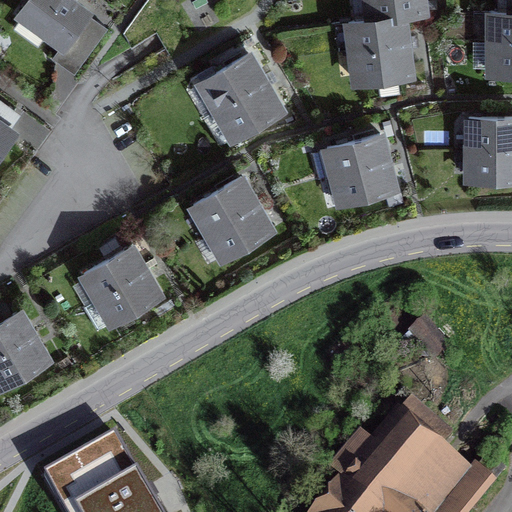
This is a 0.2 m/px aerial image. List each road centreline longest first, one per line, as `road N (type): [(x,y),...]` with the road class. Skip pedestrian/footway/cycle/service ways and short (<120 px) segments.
road 1 (residential): [(0,452),(333,267),(397,246),(511,234)]
road 2 (residential): [(0,268),(76,221),(67,123),(265,0)]
